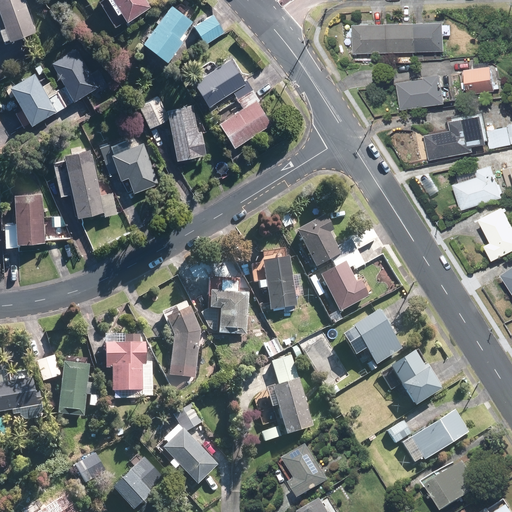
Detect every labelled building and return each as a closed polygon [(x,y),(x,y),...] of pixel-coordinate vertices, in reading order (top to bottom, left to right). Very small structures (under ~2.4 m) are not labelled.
[(25,0),(0,0),(0,37),(2,42),(36,30),(25,0)] [(108,0),(102,4),(116,27),(126,21),(130,27),(140,21),(136,14),(151,6),(148,0),(108,0)] [(195,21),(171,5),(145,44),(169,60),(195,21)] [(215,15),(196,24),(206,42),(224,32),(215,15)] [(445,48),(445,22),(357,23),(357,49),(445,48)] [(57,90),(65,105),(99,86),(77,48),(53,62),(66,85),(57,90)] [(210,103),(246,82),(232,59),(197,81),(210,103)] [(493,67),(465,71),(469,94),(497,90),(493,67)] [(17,111),(25,125),(32,122),(33,123),(65,105),(57,90),(51,81),(44,85),(37,72),(13,85),(12,82),(4,86),(11,98),(17,95),(24,108),(17,111)] [(446,100),(442,73),(427,76),(427,79),(401,83),(404,107),(446,100)] [(248,81),(233,91),(239,99),(253,90),(248,81)] [(239,99),(243,106),(258,97),(253,90),(239,99)] [(157,95),(140,104),(150,125),(167,117),(157,95)] [(256,101),(222,122),(236,144),(270,123),(256,101)] [(197,129),(193,102),(168,106),(176,158),(207,153),(203,129),(197,129)] [(489,141),(484,115),(453,121),(455,130),(428,135),(433,158),(474,150),(473,144),(489,141)] [(511,126),(491,130),(494,147),(511,142),(511,126)] [(113,151),(111,151),(112,153),(103,156),(109,173),(117,170),(121,179),(129,176),(134,190),(158,180),(142,139),(130,144),(127,137),(111,144),(113,151)] [(60,195),(73,193),(77,216),(104,211),(105,215),(116,213),(112,190),(101,193),(91,145),(64,150),(67,161),(54,164),(60,195)] [(504,197),(495,166),(481,170),(483,177),(457,185),(464,209),(504,197)] [(16,190),(15,228),(5,228),(5,245),(19,246),(20,242),(43,242),(43,190),(16,190)] [(511,248),(511,216),(508,207),(484,218),(495,242),(489,244),(495,256),(511,248)] [(62,212),(52,212),(51,228),(61,228),(62,212)] [(326,215),(298,230),(316,264),(340,252),(329,231),(333,229),(326,215)] [(343,253),(331,259),(333,262),(357,250),(351,239),(339,245),(343,253)] [(364,264),(357,250),(333,262),(335,265),(346,259),(352,270),(364,264)] [(260,288),(267,287),(270,310),(297,306),(296,296),(299,295),(297,279),(294,279),(291,258),(263,262),(266,280),(259,281),(260,288)] [(346,261),(321,274),(339,310),(368,295),(360,280),(356,282),(346,261)] [(210,276),(209,291),(209,309),(218,310),(216,332),(246,335),(248,292),(238,292),(239,276),(210,276)] [(188,305),(167,315),(175,335),(172,375),(195,377),(199,328),(188,305)] [(403,351),(402,349),(379,306),(367,314),(364,308),(352,316),(355,321),(352,323),(353,325),(342,332),(357,356),(367,349),(373,359),(366,363),(372,372),(379,368),(376,363),(389,356),(391,358),(403,351)] [(107,332),(107,339),(105,366),(113,367),(111,390),(114,390),(113,399),(139,401),(139,395),(152,396),(154,361),(147,360),(148,341),(142,341),(142,334),(125,333),(125,340),(118,340),(118,333),(107,332)] [(274,337),(264,343),(269,352),(279,346),(274,337)] [(305,356),(300,343),(291,347),(296,360),(305,356)] [(418,346),(389,363),(414,404),(442,387),(418,346)] [(270,361),(278,383),(271,386),(287,434),(315,424),(299,376),(291,354),(270,361)] [(56,355),(37,361),(43,380),(62,375),(56,355)] [(90,364),(88,364),(88,357),(69,355),(68,362),(65,361),(59,412),(84,415),(87,394),(91,395),(90,404),(98,404),(99,394),(95,394),(96,382),(88,381),(90,364)] [(400,385),(390,371),(381,378),(391,392),(400,385)] [(45,415),(43,404),(39,376),(0,381),(0,409),(13,408),(14,414),(21,413),(21,419),(45,415)] [(422,457),(424,460),(469,432),(455,408),(402,441),(415,462),(422,457)] [(404,419),(387,429),(394,442),(412,432),(404,419)] [(187,431),(180,422),(164,436),(168,441),(162,446),(174,458),(170,461),(175,467),(179,464),(197,483),(217,464),(187,431)] [(278,426),(262,430),(265,442),(282,437),(278,426)] [(308,445),(285,459),(296,478),(290,482),(300,499),(330,481),(308,445)] [(96,451),(75,463),(86,482),(107,469),(96,451)] [(146,455),(113,486),(134,508),(167,477),(146,455)] [(448,511),(484,490),(466,462),(457,468),(454,463),(426,482),(445,511),(448,511)] [(80,511),(66,489),(29,511),(80,511)] [(302,511),(329,511),(323,500),(302,511)]
